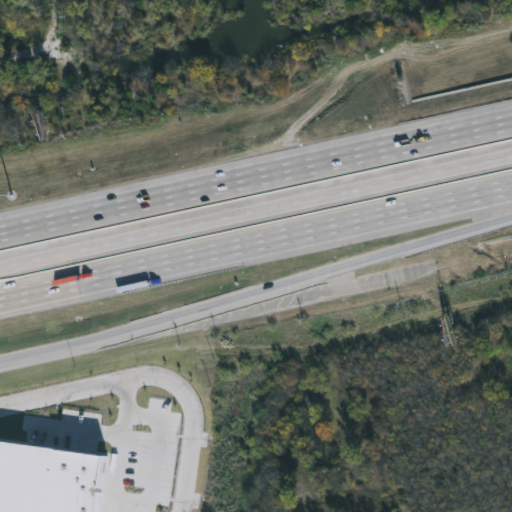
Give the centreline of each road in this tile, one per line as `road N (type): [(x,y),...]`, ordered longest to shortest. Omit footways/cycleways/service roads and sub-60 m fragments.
road 1 (motorway): [(0,361),(511,215)]
road 2 (motorway): [(511,154),(0,268)]
road 3 (motorway): [(0,297),(511,185)]
road 4 (motorway): [(511,120),(0,232)]
